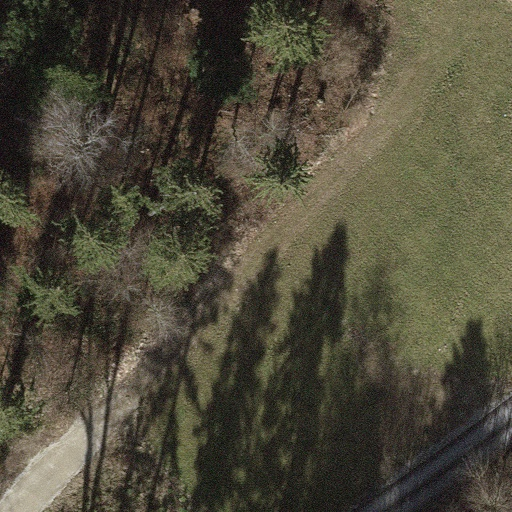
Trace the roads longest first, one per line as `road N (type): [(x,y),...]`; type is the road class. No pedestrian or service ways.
road 1 (track): [(439,71),(19,511)]
road 2 (unclassified): [(511,437),(396,511)]
